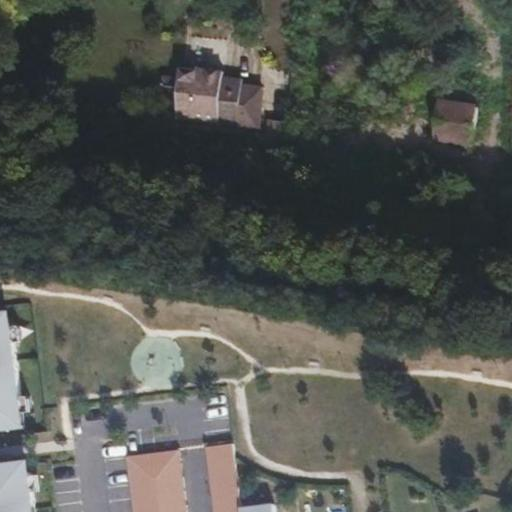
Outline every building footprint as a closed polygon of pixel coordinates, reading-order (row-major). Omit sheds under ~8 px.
[(228,128),(233,88),(234,83),(214,81),(215,74),(187,71),(187,72),(174,71),(173,79),(170,82),(166,120),(228,128)] [(248,130),(253,91),(233,88),(228,128),(248,130)] [(0,432),(24,430),(11,328),(0,329),(0,432)] [(244,511),(237,447),(210,450),(218,511),(244,511)] [(190,511),(183,453),(131,460),(137,511),(190,511)] [(0,511),(37,511),(32,476),(0,479),(0,511)]
